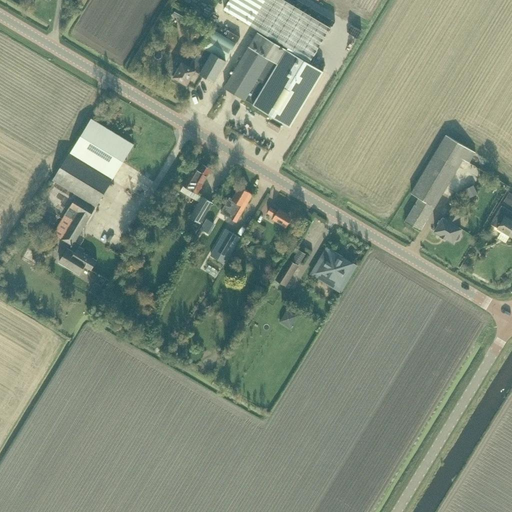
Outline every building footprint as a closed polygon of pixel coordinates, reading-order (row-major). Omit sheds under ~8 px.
[(285,0),(229,0),(224,9),(280,43),(279,44),(310,63),(331,27),(285,0)] [(173,15),(183,20),(186,14),(177,8),(173,15)] [(212,28),(202,46),(227,61),(237,43),(212,28)] [(279,44),(258,32),(225,88),(245,100),(246,100),(252,103),(252,104),(291,127),(324,72),(310,63),(279,44)] [(195,71),(215,82),(227,61),(202,46),(190,66),(183,62),(174,77),(187,85),(195,71)] [(71,153),(113,179),(134,145),(92,119),(71,153)] [(476,153),(446,135),(411,193),(419,198),(405,221),(421,231),(464,160),(470,163),(476,153)] [(113,180),(70,154),(53,180),(97,206),(113,180)] [(194,168),(191,173),(181,191),(190,196),(193,191),(198,194),(212,170),(203,163),(199,171),(194,168)] [(215,182),(212,190),(217,192),(220,184),(215,182)] [(483,182),(473,188),(478,197),(488,191),(483,182)] [(225,206),(221,213),(237,222),(241,215),(254,194),(240,187),(232,199),(230,198),(225,206)] [(476,195),(474,191),(472,187),(466,190),(470,198),(476,195)] [(503,203),(511,208),(511,193),(509,192),(503,203)] [(73,246),(96,208),(77,196),(69,207),(53,234),(73,246)] [(213,203),(212,202),(202,196),(192,213),(190,217),(201,224),(213,203)] [(494,215),(490,223),(497,228),(502,230),(498,238),(505,242),(510,235),(511,236),(511,210),(501,204),(494,215)] [(292,218),(279,209),(278,211),(271,207),(268,213),(273,217),(273,218),(287,227),(292,218)] [(443,218),(435,231),(442,235),(441,236),(447,240),(448,238),(453,241),(455,239),(456,240),(459,240),(461,236),(460,234),(459,233),(461,229),(456,226),(461,217),(452,212),(447,221),(443,218)] [(226,229),(211,255),(225,264),(241,238),(226,229)] [(98,261),(84,252),(85,249),(80,246),(74,254),(67,250),(59,263),(72,271),(80,275),(85,266),(92,270),(98,261)] [(300,264),(306,254),(299,250),(293,260),(300,264)] [(340,261),(336,258),(337,256),(329,252),(317,273),(340,287),(354,263),(343,257),(340,261)] [(299,265),(288,259),(276,279),(286,286),(299,265)] [(104,304),(100,310),(104,314),(109,308),(104,304)] [(287,310),(280,322),(290,328),(297,316),(287,310)]
